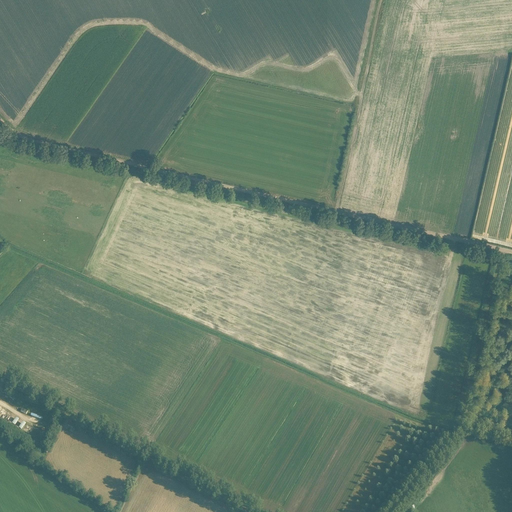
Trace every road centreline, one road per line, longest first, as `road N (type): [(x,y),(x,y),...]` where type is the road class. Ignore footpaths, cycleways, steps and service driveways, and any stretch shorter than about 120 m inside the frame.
road 1 (track): [(0,114),(44,143),(504,252)]
road 2 (track): [(504,252),(460,436),(400,511)]
road 3 (track): [(251,511),(0,376)]
road 4 (track): [(337,211),(382,0)]
